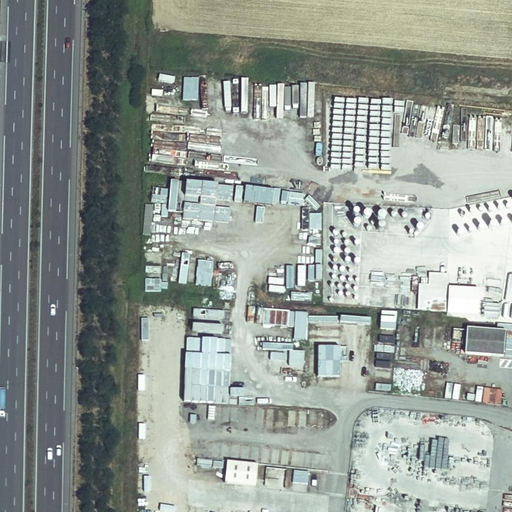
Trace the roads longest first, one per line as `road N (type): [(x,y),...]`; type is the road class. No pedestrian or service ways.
road 1 (motorway): [(49,511),(61,0)]
road 2 (motorway): [(22,0),(11,511)]
road 3 (unknown): [(511,183),(205,149)]
road 4 (unknown): [(503,423),(483,408),(388,398),(366,408)]
